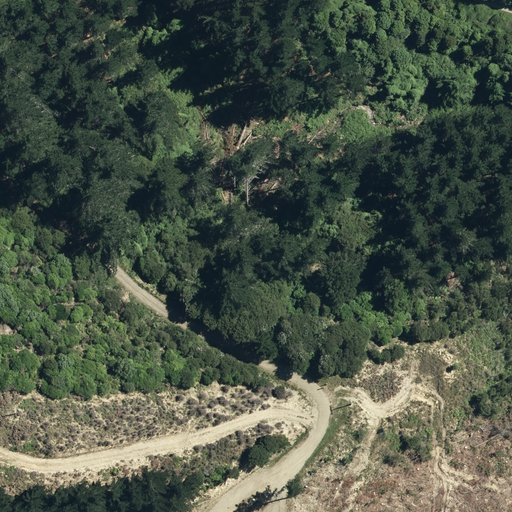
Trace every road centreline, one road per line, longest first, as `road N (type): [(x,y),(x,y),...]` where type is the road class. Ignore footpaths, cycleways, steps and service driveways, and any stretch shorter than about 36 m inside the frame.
road 1 (track): [(0,163),(62,241),(155,314),(262,362),(295,416),(268,476),(223,511)]
road 2 (track): [(511,32),(384,16),(328,0)]
